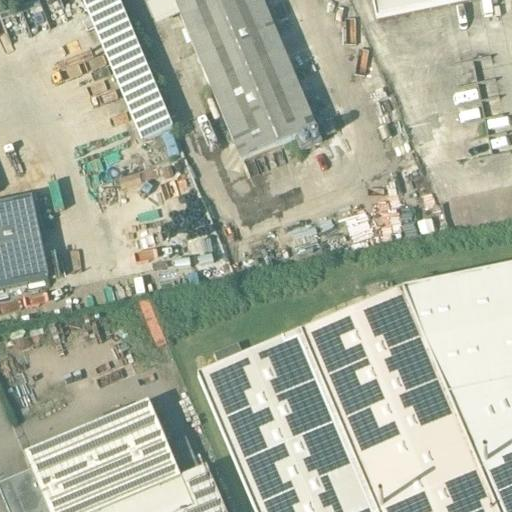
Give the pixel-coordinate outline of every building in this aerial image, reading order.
[(117,0),(82,0),(142,143),(173,130),(117,0)] [(285,0),(171,0),(241,162),(315,130),(277,33),(296,23),(285,0)] [(372,0),(377,21),(478,0),(372,0)] [(29,198),(0,204),(0,289),(47,279),(29,198)] [(511,511),(511,266),(404,288),(198,376),(255,511),(511,511)] [(149,407),(24,460),(31,477),(46,511),(110,511),(179,483),(149,407)] [(224,511),(207,470),(179,483),(192,511),(190,511),(224,511)] [(46,511),(31,477),(0,489),(0,496),(3,503),(7,500),(12,511),(46,511)] [(179,483),(110,511),(190,511),(192,511),(179,483)]
